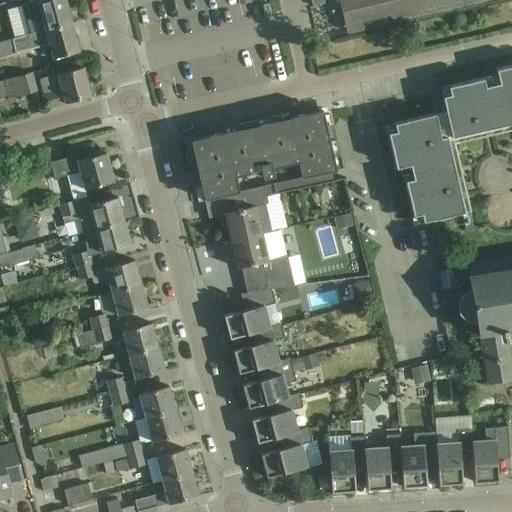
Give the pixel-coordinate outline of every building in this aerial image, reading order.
[(27,35),(72,23),(65,0),(43,0),(19,7),(27,35)] [(482,0),(339,0),(347,32),(482,0)] [(54,58),(60,56),(80,51),(72,23),(27,35),(12,40),(0,42),(0,56),(15,52),(16,54),(51,45),(54,58)] [(452,139),(453,139),(478,134),(511,127),(511,65),(496,69),(499,83),(486,86),(484,78),(448,86),(450,94),(442,96),(446,111),(452,136),(452,139)] [(84,67),(65,72),(39,79),(44,94),(42,95),(45,108),(66,102),(66,103),(92,96),(84,67)] [(38,91),(33,72),(3,80),(4,81),(0,82),(0,97),(8,95),(9,99),(38,91)] [(204,199),(226,194),(265,185),(271,184),(331,170),(336,169),(323,110),(191,140),(204,199)] [(452,139),(452,136),(446,111),(394,123),(396,131),(388,132),(396,168),(410,165),(413,178),(405,180),(413,216),(423,213),(424,221),(468,211),(453,139),(452,139)] [(79,155),(58,160),(51,162),(55,179),(81,171),(86,189),(114,181),(106,152),(80,159),(79,155)] [(271,184),(274,194),(290,191),(333,181),(333,180),(331,170),(271,184)] [(224,213),(230,239),(271,230),(265,204),(269,203),(265,185),(226,194),(230,212),(224,213)] [(118,197),(99,202),(90,205),(87,197),(59,205),(68,236),(83,232),(96,228),(125,221),(118,197)] [(332,217),(335,228),(349,225),(346,213),(332,217)] [(21,240),(38,233),(32,217),(14,224),(21,240)] [(131,244),(125,221),(96,228),(83,232),(86,244),(88,251),(73,255),(76,267),(92,263),(90,256),(102,252),(131,244)] [(271,230),(230,239),(236,268),(263,262),(266,277),(264,277),(267,290),(272,289),(287,287),(285,274),(291,272),(287,256),(285,256),(279,229),(271,230)] [(22,249),(0,255),(0,259),(2,268),(38,258),(34,245),(22,248),(22,249)] [(511,255),(468,263),(470,275),(468,275),(471,290),(462,294),(458,303),(459,312),(466,319),(476,321),(479,335),(480,334),(488,383),(511,379),(511,369),(507,342),(511,341),(511,255)] [(135,260),(106,268),(94,271),(92,263),(76,267),(79,280),(92,277),(93,282),(94,282),(95,283),(96,284),(97,283),(109,280),(112,291),(141,283),(135,260)] [(14,271),(0,274),(4,286),(17,282),(14,271)] [(369,280),(352,284),(356,299),(373,295),(369,280)] [(119,315),(128,312),(148,307),(141,283),(112,291),(119,315)] [(276,303),(272,289),(267,290),(243,293),(241,294),(241,295),(245,294),(249,309),(224,315),(230,339),(255,332),(281,325),(281,324),(269,327),(264,306),(276,303)] [(8,306),(0,308),(0,321),(11,318),(8,306)] [(94,329),(109,325),(105,312),(90,316),(94,329)] [(129,354),(158,346),(152,323),(123,330),(129,354)] [(113,339),(109,325),(94,329),(77,334),(81,348),(113,339)] [(285,338),(281,325),(255,332),(258,343),(233,350),(239,373),(265,366),(291,360),(290,358),(279,361),(273,341),(285,338)] [(39,348),(45,367),(58,363),(52,344),(39,348)] [(165,370),(158,346),(129,354),(136,378),(165,370)] [(316,353),(301,357),(304,367),(305,370),(320,366),(316,353)] [(248,408),(274,401),(300,394),(300,393),(288,396),(285,384),(296,381),(293,370),(291,360),(265,366),(268,378),(242,385),(248,408)] [(427,364),(411,368),(415,384),(431,380),(427,364)] [(110,393),(127,389),(124,377),(107,381),(110,393)] [(146,417),(175,409),(169,386),(140,394),(146,417)] [(130,402),(127,389),(110,393),(114,406),(130,402)] [(303,407),(300,394),(274,401),(277,413),(251,419),(258,443),(283,436),(309,429),(309,428),(297,431),(292,410),(303,407)] [(24,412),(27,426),(60,420),(58,406),(24,412)] [(182,433),(175,409),(146,417),(153,441),(182,433)] [(472,441),(473,456),(475,482),(498,481),(497,454),(508,454),(509,458),(510,458),(509,438),(508,427),(485,428),(486,440),(473,441),(472,441)] [(313,442),(309,429),(283,436),(286,447),(261,454),(267,477),(307,467),(301,445),(313,442)] [(472,441),(473,441),(472,429),(457,430),(458,442),(437,444),(436,444),(437,458),(439,485),(463,483),(461,457),(473,456),(472,441)] [(436,444),(437,444),(436,432),(413,433),(414,445),(401,446),(402,461),(401,461),(403,487),(427,486),(425,459),(437,458),(436,444)] [(401,446),(400,434),(386,435),(387,447),(366,448),(365,449),(366,463),(366,464),(367,490),(391,488),(389,462),(401,461),(402,461),(401,446)] [(365,449),(366,448),(365,437),(350,438),(351,449),(329,451),(330,472),(332,492),(355,491),(354,464),(366,464),(366,463),(365,449)] [(140,440),(124,444),(127,456),(144,452),(140,440)] [(0,498),(12,495),(9,483),(22,479),(13,442),(0,445),(0,498)] [(163,480),(192,472),(186,449),(156,456),(163,480)] [(147,465),(144,452),(127,456),(131,469),(147,465)] [(127,456),(117,459),(121,472),(131,469),(127,456)] [(112,461),(104,463),(107,474),(115,472),(112,461)] [(192,472),(163,480),(166,491),(154,494),(134,500),(136,505),(121,509),(118,499),(106,502),(109,511),(153,511),(159,511),(158,507),(198,496),(192,472)] [(64,490),(68,505),(92,499),(88,483),(64,490)]
